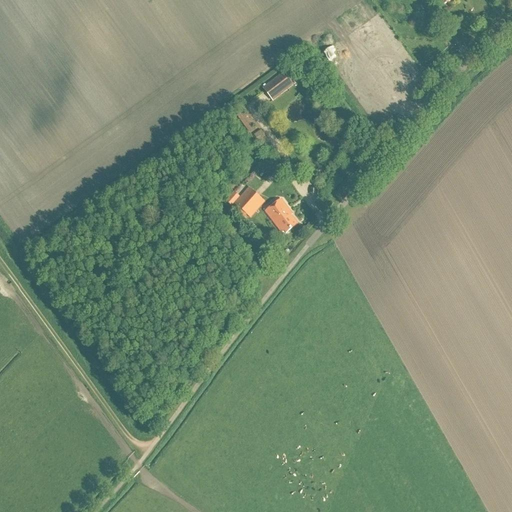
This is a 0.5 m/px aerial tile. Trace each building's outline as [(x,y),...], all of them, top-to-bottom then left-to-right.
[(263,89),(273,101),(295,85),(285,72),(263,89)] [(256,139),(263,135),(261,131),(254,136),(256,139)] [(249,188),(241,198),(235,205),(251,219),(266,203),(249,188)] [(232,207),(234,204),(240,197),(236,193),(227,202),(232,207)] [(286,234),(298,225),(291,216),(292,215),(281,200),(265,212),(282,234),(284,232),(286,234)]
